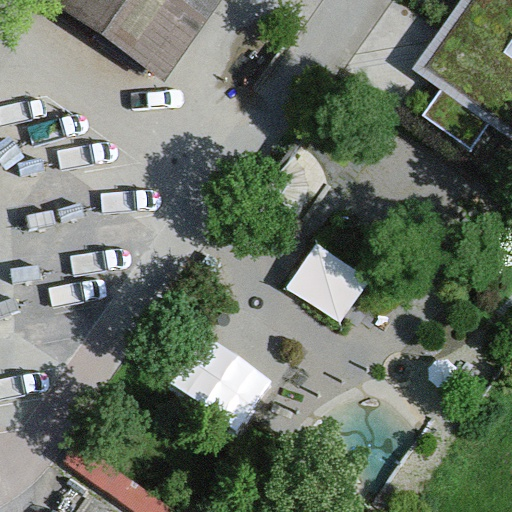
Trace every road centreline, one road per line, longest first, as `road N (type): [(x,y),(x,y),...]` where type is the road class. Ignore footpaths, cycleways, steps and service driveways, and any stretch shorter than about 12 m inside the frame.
road 1 (unknown): [(354,0),(276,87),(174,151),(10,127)]
road 2 (unknown): [(10,127),(49,511)]
